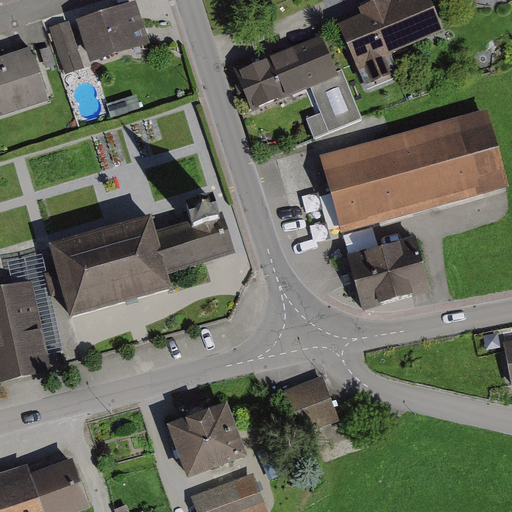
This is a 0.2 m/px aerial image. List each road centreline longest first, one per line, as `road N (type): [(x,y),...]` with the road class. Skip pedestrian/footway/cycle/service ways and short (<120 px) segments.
road 1 (residential): [(186,0),(281,289),(311,338)]
road 2 (residential): [(0,423),(311,338)]
road 3 (residential): [(311,338),(372,389),(511,420)]
road 4 (residential): [(311,338),(365,338),(511,311)]
